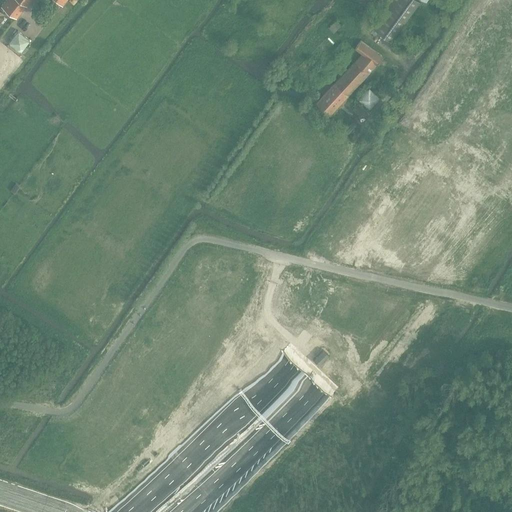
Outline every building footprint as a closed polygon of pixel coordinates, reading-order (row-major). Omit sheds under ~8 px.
[(5,0),(1,6),(16,18),(30,0),(5,0)] [(358,0),(369,9),(375,1),(374,0),(358,0)] [(419,0),(391,0),(372,27),(391,41),(421,1),(419,0)] [(341,25),(336,20),(329,28),(334,33),(341,25)] [(27,53),(35,41),(17,30),(9,42),(27,53)] [(348,96),(351,93),(369,74),(383,57),(361,41),(355,48),(363,54),(335,83),(348,96)] [(316,103),(330,115),(348,96),(335,83),(316,103)] [(371,109),(381,97),(370,87),(359,99),(371,109)] [(280,116),(247,166),(268,179),(301,129),(280,116)] [(211,291),(224,272),(199,254),(186,272),(211,291)] [(176,288),(162,306),(187,325),(200,307),(176,288)] [(323,349),(313,360),(318,365),(328,354),(323,349)]
